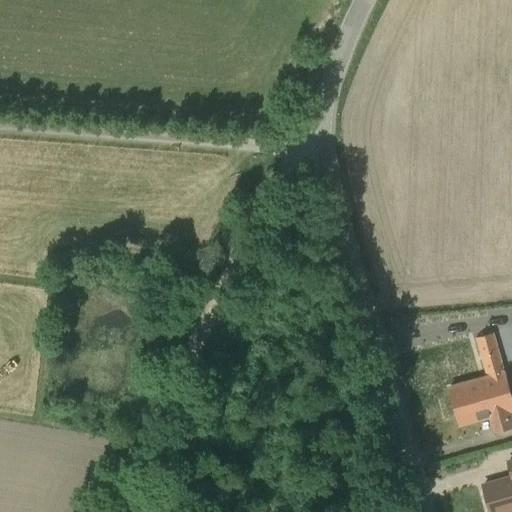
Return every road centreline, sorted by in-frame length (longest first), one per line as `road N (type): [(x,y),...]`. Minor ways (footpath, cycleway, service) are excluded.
road 1 (tertiary): [(428,511),(326,128),(335,74),(371,0)]
road 2 (track): [(326,128),(291,145),(120,511)]
road 3 (track): [(291,145),(0,120)]
